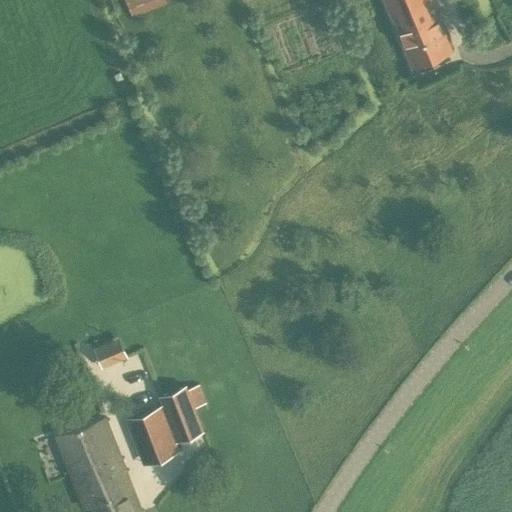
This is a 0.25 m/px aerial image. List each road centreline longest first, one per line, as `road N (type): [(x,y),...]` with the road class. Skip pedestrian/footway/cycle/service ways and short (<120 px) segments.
road 1 (tertiary): [(328,511),(363,455),(511,279)]
road 2 (track): [(388,511),(511,373)]
